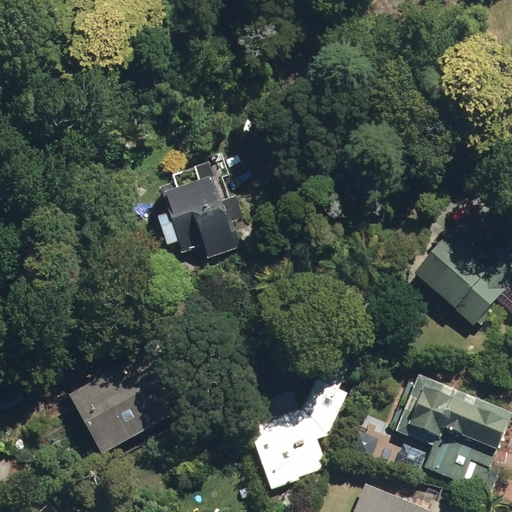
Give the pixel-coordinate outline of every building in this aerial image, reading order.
[(237,247),(211,178),(153,199),(179,268),(237,247)] [(511,285),(445,234),(412,276),(481,329),(511,288),(511,285)] [(363,294),(327,271),(307,301),(342,325),(363,294)] [(124,353),(64,388),(103,457),(164,421),(124,353)] [(511,432),(511,417),(409,371),(376,446),(484,494),(511,432)] [(339,378),(301,396),(246,422),(277,487),(326,464),(312,435),(356,414),(339,378)] [(357,511),(444,511),(368,483),(357,511)]
